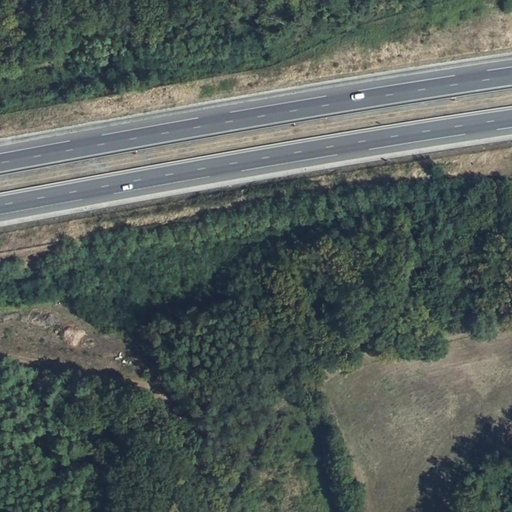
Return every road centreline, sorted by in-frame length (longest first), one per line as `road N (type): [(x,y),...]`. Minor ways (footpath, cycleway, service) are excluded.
road 1 (motorway): [(0,210),(511,122)]
road 2 (motorway): [(511,75),(0,162)]
